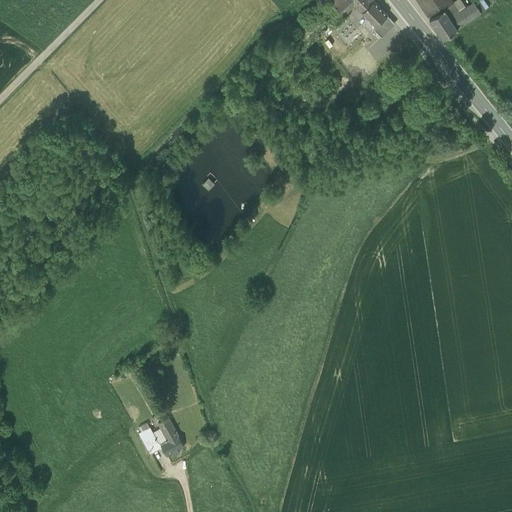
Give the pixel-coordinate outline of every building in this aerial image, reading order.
[(349,0),(329,0),(344,15),(347,18),(349,16),(346,12),(354,5),(349,0)] [(362,23),(370,32),(373,29),(373,28),(375,27),(387,15),(373,0),(349,0),(354,5),(367,18),(362,23)] [(443,8),(451,20),(461,13),(454,4),(451,0),(417,0),(429,18),(443,8)] [(461,0),(460,0),(454,4),(461,13),(467,9),(461,0)] [(461,13),(451,20),(457,28),(479,13),(474,5),(467,9),(461,13)] [(442,38),(457,28),(451,20),(443,8),(429,18),(442,38)] [(373,29),(381,37),(395,23),(387,15),(375,27),(373,28),(373,29)] [(140,360),(144,366),(169,347),(165,341),(140,360)] [(158,423),(161,428),(167,439),(165,440),(166,441),(177,435),(178,435),(168,417),(158,423)] [(139,433),(146,446),(157,440),(153,432),(150,427),(139,433)] [(161,444),(166,441),(165,440),(167,439),(161,428),(153,432),(157,440),(161,444)] [(184,446),(177,435),(166,441),(161,444),(163,448),(167,455),(173,452),(175,455),(179,452),(178,449),(184,446)] [(157,440),(146,446),(151,454),(163,448),(161,444),(157,440)]
